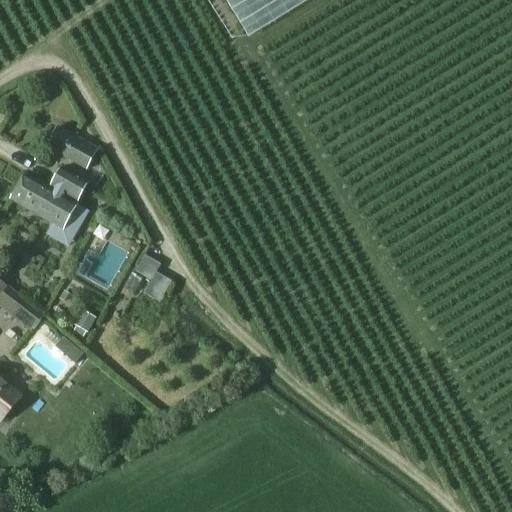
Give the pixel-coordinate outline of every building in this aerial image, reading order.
[(62,136),(52,130),(43,146),(83,169),(94,151),(64,133),(62,136)] [(10,202),(63,233),(77,208),(76,207),(88,186),(62,170),(49,192),(24,177),(10,202)] [(97,256),(86,251),(78,270),(102,281),(115,254),(101,247),(97,256)] [(161,267),(160,266),(145,258),(136,274),(152,283),(161,267)] [(44,319),(0,283),(0,305),(34,333),(44,319)] [(86,338),(96,318),(83,311),(73,331),(86,338)] [(63,338),(55,347),(76,365),(84,355),(63,338)] [(0,384),(0,423),(1,425),(20,401),(7,391),(7,390),(0,384)] [(15,477),(15,475),(0,471),(0,492),(12,495),(15,477)]
